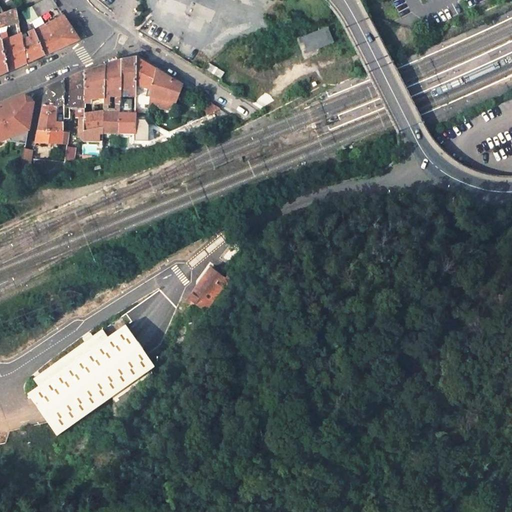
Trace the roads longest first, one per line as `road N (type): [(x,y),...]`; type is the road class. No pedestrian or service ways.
road 1 (secondary): [(344,0),(432,165),(470,185),(511,191)]
road 2 (residential): [(125,38),(248,115)]
road 3 (unclassified): [(0,88),(125,38)]
